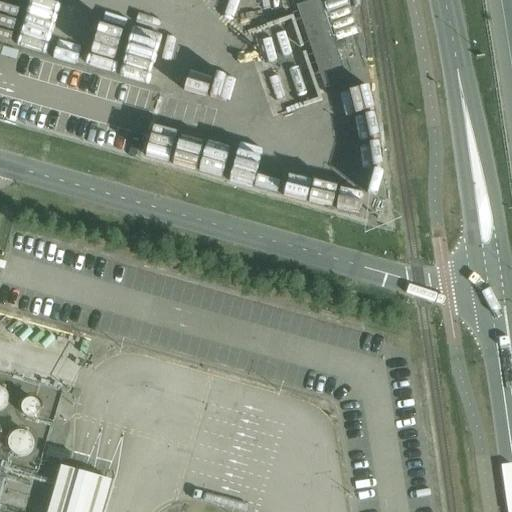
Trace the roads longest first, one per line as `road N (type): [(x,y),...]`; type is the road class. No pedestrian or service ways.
road 1 (unclassified): [(492,302),(0,164)]
road 2 (unclassified): [(492,302),(444,0)]
